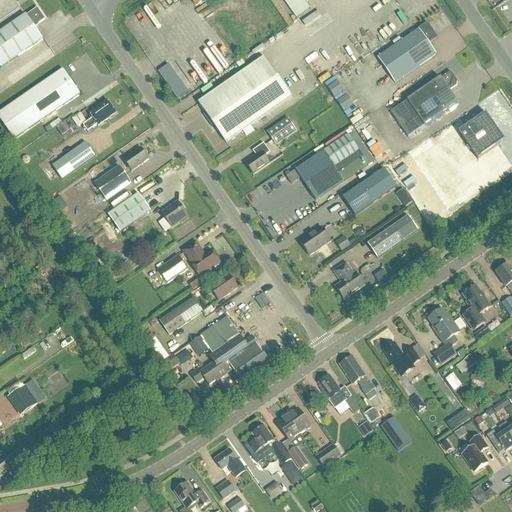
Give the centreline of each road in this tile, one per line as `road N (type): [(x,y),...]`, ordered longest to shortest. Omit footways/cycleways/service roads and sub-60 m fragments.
road 1 (unclassified): [(329,353),(94,12)]
road 2 (tertiary): [(26,509),(135,483),(329,353)]
road 3 (track): [(178,439),(0,173)]
road 4 (tertiary): [(329,353),(511,226)]
